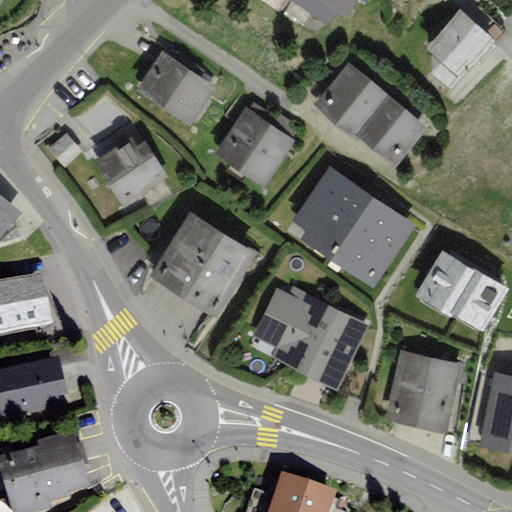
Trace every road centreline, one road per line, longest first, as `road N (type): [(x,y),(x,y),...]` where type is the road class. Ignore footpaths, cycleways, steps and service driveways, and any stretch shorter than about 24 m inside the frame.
road 1 (residential): [(202,413),(347,448),(480,511)]
road 2 (residential): [(0,148),(60,226),(148,389)]
road 3 (unclassified): [(120,0),(0,125)]
